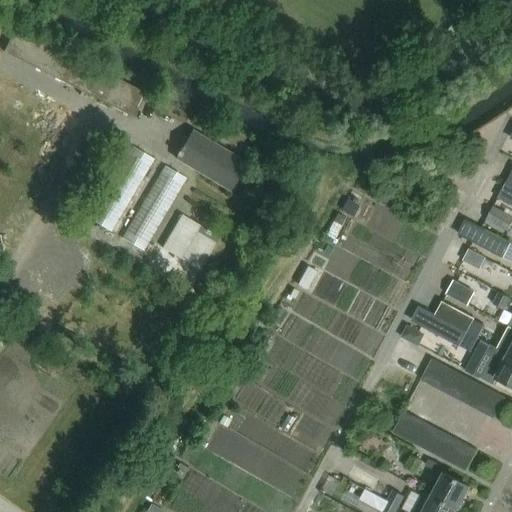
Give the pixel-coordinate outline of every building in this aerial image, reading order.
[(132,116),(144,92),(17,28),(4,52),(132,116)] [(230,190),(247,163),(193,131),(177,159),(230,190)] [(112,232),(155,160),(133,146),(90,219),(112,232)] [(144,251),(187,179),(165,166),(122,238),(144,251)] [(511,190),(504,186),(497,200),(511,208),(511,190)] [(347,200),(342,210),(353,216),(358,206),(347,200)] [(511,223),(511,218),(493,208),(486,221),(507,232),(511,223)] [(338,214),(326,234),(334,239),(345,219),(338,214)] [(181,215),(162,248),(200,269),(218,236),(181,215)] [(511,246),(511,245),(467,222),(459,237),(504,261),(511,246)] [(469,251),(463,262),(479,270),(485,260),(469,251)] [(307,266),(297,284),(306,289),(316,271),(307,266)] [(468,306),(476,293),(455,282),(448,295),(468,306)] [(509,300),(499,295),(494,305),(504,310),(509,300)] [(436,317),(478,340),(484,327),(474,322),(475,321),(443,304),(436,317)] [(436,317),(428,332),(459,349),(460,348),(470,353),(478,340),(436,317)] [(419,346),(425,335),(408,326),(402,337),(419,346)] [(511,358),(511,330),(510,329),(509,328),(498,349),(491,346),(491,347),(511,358)] [(264,338),(259,347),(267,351),(272,342),(264,338)] [(511,388),(511,358),(491,347),(486,355),(492,358),(481,378),(494,385),(497,380),(511,388)] [(421,381),(432,387),(443,366),(433,360),(421,381)] [(432,387),(442,392),(453,371),(443,366),(432,387)] [(442,392),(453,398),(464,376),(453,371),(442,392)] [(453,398),(463,403),(474,382),(464,376),(453,398)] [(463,403),(473,409),(484,387),(474,382),(463,403)] [(473,409),(484,414),(495,393),(484,387),(473,409)] [(484,414),(494,420),(505,398),(495,393),(484,414)] [(404,439),(415,418),(405,412),(393,433),(404,439)] [(415,418),(404,439),(414,444),(425,423),(415,418)] [(425,423),(414,444),(424,450),(436,429),(425,423)] [(446,434),(436,429),(424,450),(435,455),(446,434)] [(202,430),(198,437),(204,440),(208,433),(202,430)] [(457,440),(446,434),(435,455),(445,461),(457,440)] [(467,445),(457,440),(445,461),(456,466),(467,445)] [(477,451),(467,445),(456,466),(466,472),(477,451)] [(346,486),(371,501),(385,477),(360,462),(346,486)] [(459,511),(471,489),(445,475),(434,496),(425,492),(425,493),(432,497),(459,511)] [(388,502),(399,508),(405,497),(394,492),(388,502)] [(458,511),(459,511),(432,497),(425,493),(414,511),(458,511)] [(396,511),(399,508),(388,502),(383,511),(396,511)]
